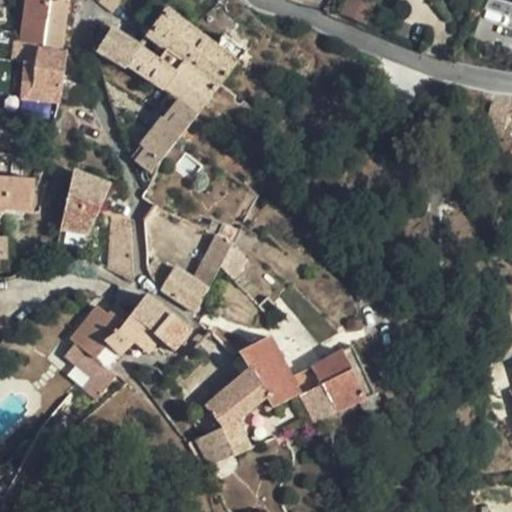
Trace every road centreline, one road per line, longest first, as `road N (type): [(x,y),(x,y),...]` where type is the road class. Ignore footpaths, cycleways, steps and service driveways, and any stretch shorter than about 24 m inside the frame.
road 1 (residential): [(87,0),(83,50),(133,184),(145,268),(156,298),(195,323),(196,334),(174,360),(127,366)]
road 2 (residential): [(272,0),(403,54),(511,81)]
